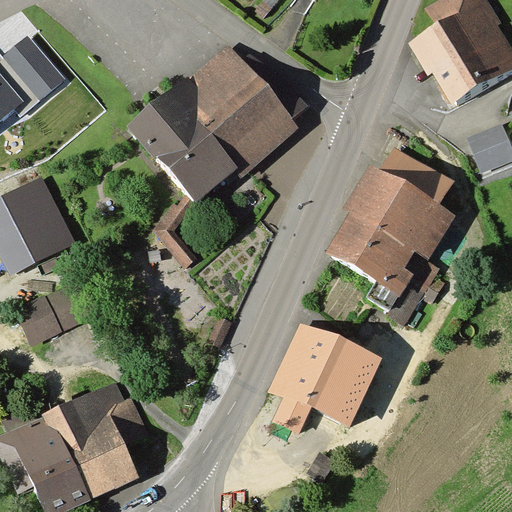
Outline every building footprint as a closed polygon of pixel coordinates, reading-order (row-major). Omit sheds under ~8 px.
[(415,47),(450,106),(510,70),(468,0),(445,0),(421,15),(434,36),(415,47)] [(2,54),(0,56),(0,79),(19,102),(28,112),(64,82),(28,38),(5,57),(2,54)] [(279,131),(222,55),(167,95),(225,172),(279,131)] [(0,118),(19,102),(0,79),(0,118)] [(225,172),(167,95),(124,128),(182,204),(225,172)] [(370,177),(421,204),(434,181),(383,154),(370,177)] [(360,172),(316,253),(390,293),(399,276),(387,269),(399,247),(418,258),(441,215),(421,204),(370,177),(360,172)] [(72,241),(41,180),(0,200),(0,242),(14,270),(72,241)] [(172,203),(152,232),(179,267),(189,260),(168,232),(183,210),(172,203)] [(72,284),(7,317),(21,345),(86,312),(72,284)] [(219,317),(208,341),(220,347),(226,334),(231,322),(219,317)] [(296,330),(266,392),(332,424),(362,362),(296,330)] [(42,413),(76,495),(126,474),(114,446),(139,435),(125,401),(119,403),(112,384),(42,413)] [(35,511),(76,495),(42,413),(0,430),(0,471),(8,491),(20,486),(31,511),(35,511)]
